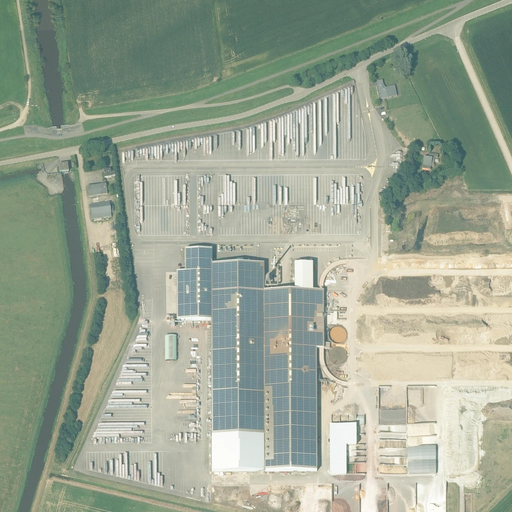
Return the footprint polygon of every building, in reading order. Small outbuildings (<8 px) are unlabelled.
[(380,99),(397,96),(393,78),(377,82),(380,99)] [(424,158),(422,169),(430,170),(431,167),(433,167),(435,158),(442,159),(442,156),(428,154),(428,158),(424,158)] [(69,172),(68,169),(67,164),(59,165),(60,173),(69,172)] [(104,178),(115,177),(114,172),(111,173),(110,170),(103,171),(104,178)] [(311,192),(308,192),(308,178),(305,178),(305,182),(303,182),(302,175),(296,175),(297,194),(294,194),(294,204),(311,204),(311,192)] [(351,175),(346,175),(346,187),(340,187),(340,196),(344,196),(344,203),(354,203),(354,179),(351,179),(351,175)] [(106,184),(87,187),(88,198),(110,195),(110,192),(107,192),(106,184)] [(112,202),(89,205),(91,220),(111,217),(111,213),(113,212),(112,202)] [(185,273),(176,273),(177,321),(211,321),(211,437),(263,436),(264,472),(317,472),(316,349),(323,349),(323,292),(264,292),(264,265),(212,265),(212,251),(206,251),(185,251),(185,273)] [(138,275),(141,300),(152,299),(149,274),(138,275)] [(165,336),(165,361),(176,361),(176,336),(165,336)] [(151,375),(152,367),(137,367),(137,365),(124,365),(124,370),(137,370),(137,375),(132,375),(132,380),(136,380),(136,378),(139,378),(139,375),(151,375)] [(166,373),(167,390),(183,390),(183,388),(188,388),(188,390),(194,390),(194,380),(191,380),(191,378),(195,378),(195,370),(170,370),(170,373),(166,373)] [(437,436),(437,424),(411,424),(411,429),(408,429),(408,437),(437,436)] [(356,435),(356,445),(331,446),(331,451),(333,451),(334,463),(346,463),(346,457),(366,457),(366,447),(368,447),(368,441),(365,441),(365,435),(356,435)] [(400,457),(407,457),(407,448),(409,447),(405,447),(405,444),(403,444),(403,445),(403,449),(397,448),(397,446),(400,444),(397,443),(396,441),(392,441),(392,448),(390,445),(390,449),(377,448),(377,457),(381,457),(385,464),(387,464),(385,462),(388,462),(390,465),(390,464),(393,462),(395,464),(400,461),(400,457)] [(408,461),(408,474),(420,474),(420,461),(408,461)]
